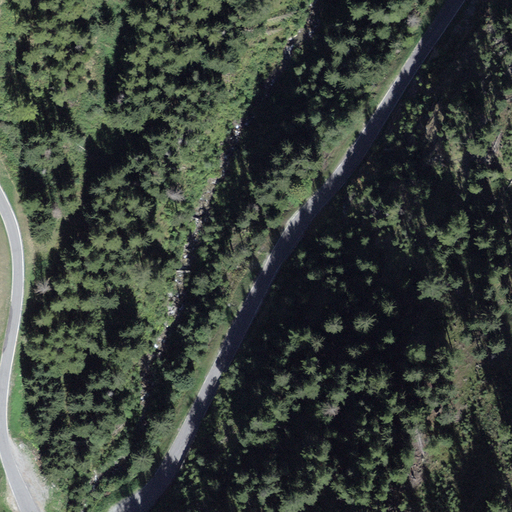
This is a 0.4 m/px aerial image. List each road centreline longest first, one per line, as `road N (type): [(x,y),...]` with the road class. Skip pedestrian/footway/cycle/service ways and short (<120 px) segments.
road 1 (tertiary): [(457,0),(348,168),(287,244),(168,468),(136,511)]
road 2 (tertiary): [(30,511),(4,435),(21,288),(17,239),(0,199)]
